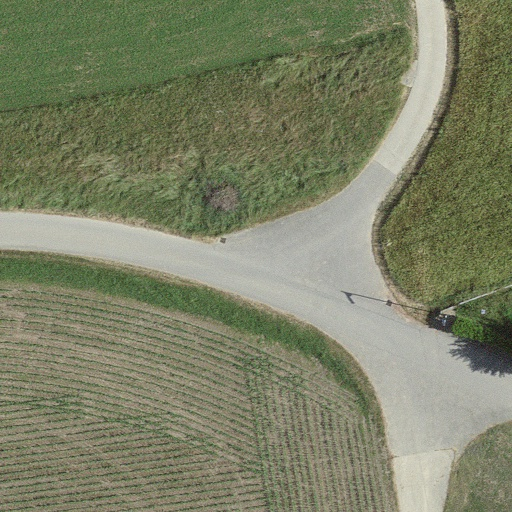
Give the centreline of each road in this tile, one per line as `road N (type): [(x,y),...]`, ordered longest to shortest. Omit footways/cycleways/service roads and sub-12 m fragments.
road 1 (unclassified): [(511,387),(213,264),(49,231),(0,231)]
road 2 (track): [(301,299),(413,123),(432,65),(430,0)]
road 3 (track): [(438,357),(420,511)]
